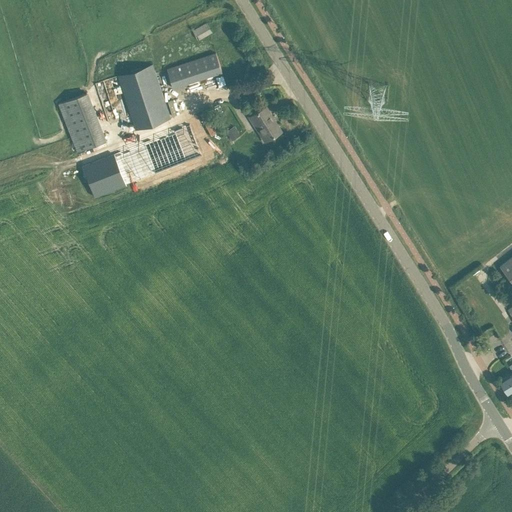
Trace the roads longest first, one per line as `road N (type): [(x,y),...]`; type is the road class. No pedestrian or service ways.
road 1 (tertiary): [(502,425),(241,0)]
road 2 (unclassified): [(403,511),(479,437),(502,425)]
